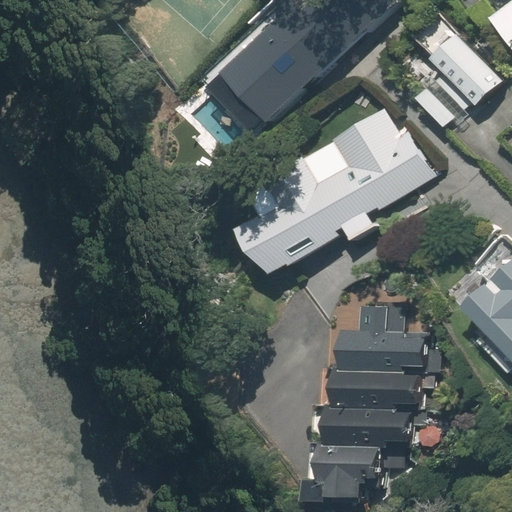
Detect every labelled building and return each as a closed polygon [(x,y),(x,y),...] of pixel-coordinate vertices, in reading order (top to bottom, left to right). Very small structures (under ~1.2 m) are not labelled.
[(310,0),(228,76),(276,127),(413,0),(310,0)] [(511,7),(499,18),(511,34),(511,7)] [(484,107),(510,82),(466,34),(439,59),(484,107)] [(479,103),(451,74),(422,101),(450,130),(479,103)] [(308,156),(273,178),(292,208),(253,233),(281,277),(352,233),(357,241),(382,226),(377,217),(441,177),(412,132),(406,136),(389,109),(339,140),(356,168),(327,186),(308,156)] [(511,351),(511,270),(471,308),(511,351)] [(351,331),(351,373),(426,373),(433,373),(434,333),(407,333),(408,306),(368,305),(368,332),(351,331)] [(343,373),(343,411),(417,412),(425,413),(426,373),(351,373),(343,373)] [(334,411),(334,448),(393,449),(416,450),(417,412),(343,411),(334,411)] [(392,486),(393,449),(334,448),(328,448),(327,481),(314,481),(314,499),(373,501),(373,485),(392,486)]
